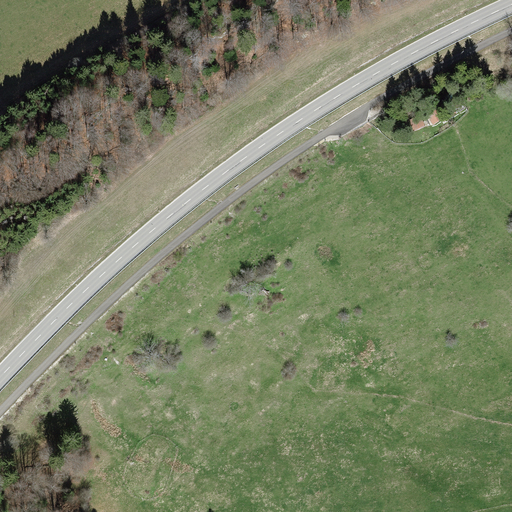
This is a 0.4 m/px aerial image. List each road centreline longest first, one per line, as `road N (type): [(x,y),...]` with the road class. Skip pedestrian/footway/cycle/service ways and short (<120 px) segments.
road 1 (track): [(511,32),(344,120),(185,235),(0,411)]
road 2 (primary): [(511,3),(349,88),(240,161),(128,251),(0,377)]
road 3 (track): [(0,114),(190,0)]
